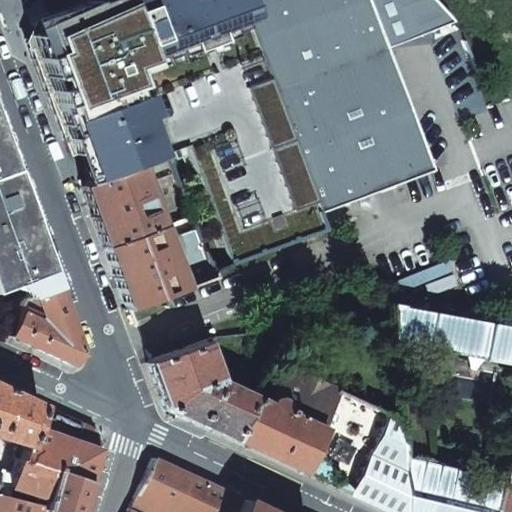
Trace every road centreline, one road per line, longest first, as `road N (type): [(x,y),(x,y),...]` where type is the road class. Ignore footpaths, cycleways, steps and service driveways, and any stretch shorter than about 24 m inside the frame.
road 1 (residential): [(0,56),(137,425)]
road 2 (residential): [(324,511),(137,425)]
road 3 (residential): [(137,425),(0,359)]
